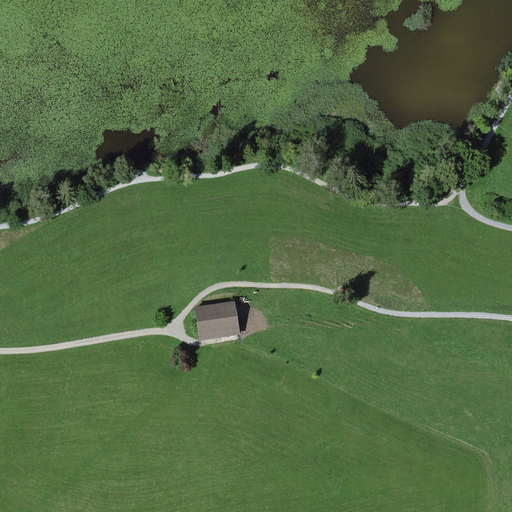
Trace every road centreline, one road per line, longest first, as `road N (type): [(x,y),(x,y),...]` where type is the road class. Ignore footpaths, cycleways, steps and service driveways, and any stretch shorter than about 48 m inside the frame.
road 1 (track): [(511,318),(388,312),(313,287),(228,284),(204,293),(173,329)]
road 2 (track): [(173,329),(0,351)]
